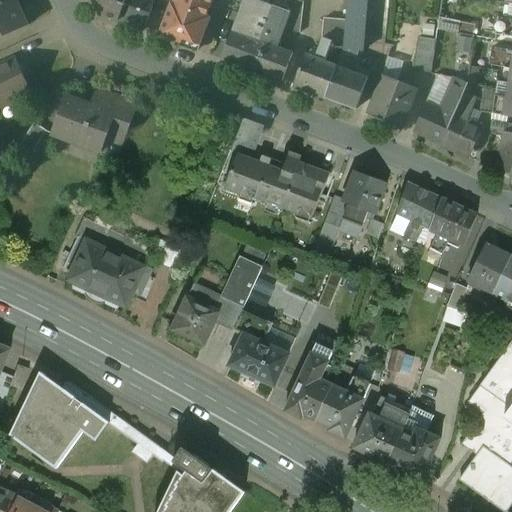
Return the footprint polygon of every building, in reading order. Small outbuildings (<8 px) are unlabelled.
[(14,0),(0,0),(0,40),(27,28),(14,0)] [(126,0),(94,0),(101,16),(118,22),(126,0)] [(126,0),(118,22),(144,31),(155,0),(126,0)] [(171,0),(158,35),(198,51),(217,0),(171,0)] [(231,0),(227,11),(241,17),(247,0),(231,0)] [(252,0),(247,0),(241,17),(235,34),(259,43),(273,8),(252,0)] [(367,0),(348,0),(347,20),(344,46),(344,49),(363,51),(367,0)] [(291,14),(273,8),(259,43),(265,45),(277,50),(291,14)] [(347,20),(325,18),(323,38),(344,46),(347,20)] [(511,21),(507,21),(506,23),(502,23),(501,30),(505,32),(505,37),(511,37),(511,21)] [(235,34),(233,33),(223,61),(255,73),(265,45),(259,43),(235,34)] [(344,46),(323,38),(315,59),(325,63),(328,53),(332,52),(334,48),(344,49),(344,46)] [(437,40),(419,38),(415,72),(433,74),(437,40)] [(277,50),(265,45),(255,73),(282,83),(292,56),(277,50)] [(412,56),(394,50),(391,57),(387,67),(382,78),(400,85),(412,56)] [(511,52),(502,51),(500,68),(511,69),(511,52)] [(378,52),(374,62),(380,65),(384,55),(384,54),(378,52)] [(391,57),(384,55),(380,65),(387,67),(391,57)] [(315,59),(307,56),(295,88),(326,99),(337,68),(325,63),(315,59)] [(32,94),(16,60),(0,67),(0,104),(12,99),(13,103),(32,94)] [(358,76),(337,68),(326,99),(355,110),(370,75),(360,71),(358,76)] [(400,85),(382,78),(367,115),(402,128),(419,92),(400,85)] [(90,107),(66,98),(52,135),(101,153),(106,139),(122,145),(137,105),(96,90),(90,107)] [(462,101),(447,94),(442,105),(445,106),(443,110),(455,116),(462,101)] [(509,100),(496,98),(494,113),(507,115),(509,100)] [(476,108),(462,101),(455,116),(467,121),(468,118),(471,119),(476,108)] [(443,110),(428,103),(415,133),(442,145),(455,116),(443,110)] [(467,121),(455,116),(442,145),(468,158),(482,128),(467,121)] [(265,127),(244,119),(231,152),(239,155),(253,160),(265,127)] [(35,122),(15,152),(27,160),(47,130),(35,122)] [(511,133),(504,131),(498,172),(510,174),(509,176),(511,178),(511,133)] [(302,157),(291,152),(283,171),(253,160),(239,155),(225,190),(242,196),(244,191),(257,196),(256,199),(313,220),(322,195),(323,196),(331,174),(300,162),(302,157)] [(388,184),(356,172),(344,204),(349,206),(369,214),(376,216),(388,184)] [(444,200),(409,184),(398,215),(399,216),(413,222),(425,228),(432,231),(444,200)] [(478,217),(444,200),(432,231),(439,235),(450,240),(464,246),(478,217)] [(369,214),(349,206),(340,230),(360,237),(369,214)] [(413,222),(399,216),(398,215),(393,229),(407,236),(413,222)] [(383,239),(386,224),(375,222),(371,236),(383,239)] [(425,228),(413,222),(407,236),(406,238),(417,244),(425,228)] [(439,235),(432,250),(443,255),(450,240),(439,235)] [(98,294),(116,254),(87,240),(69,280),(75,283),(74,288),(84,293),(89,290),(98,294)] [(511,259),(486,247),(469,283),(494,295),(511,259)] [(116,254),(98,294),(106,298),(106,304),(117,309),(122,306),(127,308),(134,292),(141,296),(153,271),(116,254)] [(263,269),(242,259),(224,297),(245,307),(263,269)] [(511,259),(494,295),(511,303),(511,259)] [(335,264),(319,305),(330,309),(346,268),(335,264)] [(447,290),(448,275),(433,274),(432,289),(447,290)] [(457,324),(468,287),(457,284),(446,321),(457,324)] [(224,297),(196,285),(175,330),(206,344),(216,323),(234,331),(243,311),(245,307),(224,297)] [(274,324),(243,311),(234,331),(245,336),(246,334),(265,343),(274,324)] [(265,343),(246,334),(245,336),(231,366),(244,372),(242,376),(260,384),(262,379),(276,385),(290,355),(265,343)] [(511,343),(470,404),(485,414),(463,445),(479,457),(462,481),(505,511),(507,511),(511,506),(511,468),(511,467),(511,466),(511,343)] [(317,346),(286,411),(303,419),(305,414),(319,421),(335,386),(322,380),(334,354),(317,346)] [(0,347),(0,373),(10,352),(0,347)] [(396,351),(390,370),(400,373),(406,354),(396,351)] [(358,372),(342,364),(335,386),(347,392),(354,377),(356,377),(358,372)] [(28,370),(17,367),(10,389),(21,392),(28,370)] [(0,373),(0,414),(13,379),(0,373)] [(65,391),(46,378),(40,375),(11,436),(15,439),(15,440),(56,470),(84,433),(97,443),(111,424),(98,414),(65,391)] [(347,392),(335,386),(319,421),(332,427),(330,432),(346,440),(371,385),(356,377),(354,377),(347,392)] [(172,458),(70,384),(65,391),(98,414),(111,424),(183,477),(186,473),(173,464),(175,461),(172,458)] [(412,412),(384,400),(376,417),(372,415),(357,448),(390,463),(408,421),(412,412)] [(435,417),(414,407),(412,412),(408,421),(420,426),(419,429),(428,433),(435,417)] [(428,433),(419,429),(420,426),(408,421),(390,463),(424,479),(441,439),(428,433)] [(11,454),(0,447),(0,457),(7,461),(11,454)] [(233,511),(246,493),(184,450),(175,461),(173,464),(186,473),(183,477),(176,487),(178,488),(172,497),(174,498),(167,507),(168,508),(165,511),(233,511)] [(7,511),(17,495),(0,487),(0,511),(7,511)] [(33,511),(37,506),(17,495),(7,511),(33,511)]
